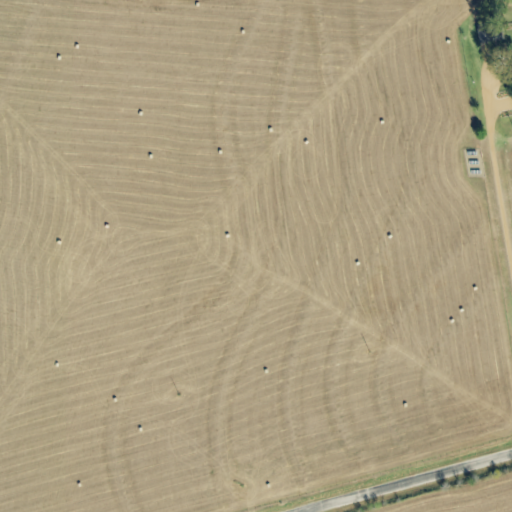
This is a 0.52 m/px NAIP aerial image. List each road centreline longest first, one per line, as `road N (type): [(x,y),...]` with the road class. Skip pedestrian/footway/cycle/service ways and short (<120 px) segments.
road 1 (track): [(260,0),(18,8),(0,1)]
road 2 (residential): [(295,511),(511,451)]
